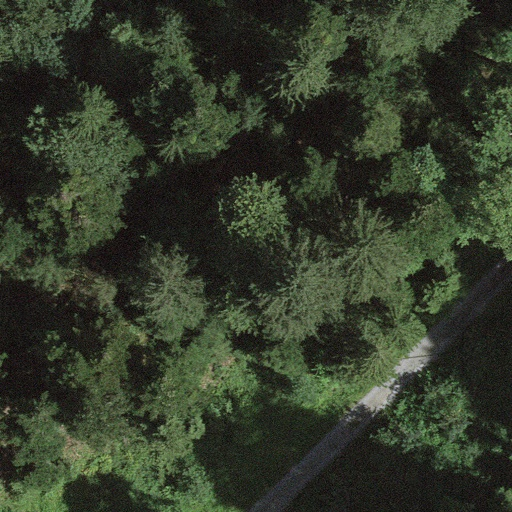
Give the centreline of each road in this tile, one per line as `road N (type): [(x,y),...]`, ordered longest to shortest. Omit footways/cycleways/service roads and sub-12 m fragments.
road 1 (track): [(511,255),(267,511)]
road 2 (track): [(180,0),(0,134)]
